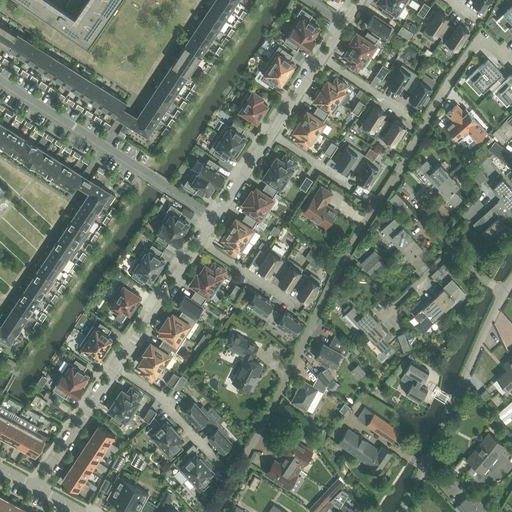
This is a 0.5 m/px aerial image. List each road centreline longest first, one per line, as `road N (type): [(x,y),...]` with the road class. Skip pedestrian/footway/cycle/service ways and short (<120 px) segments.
road 1 (residential): [(216,511),(334,274),(436,103),(480,37),(508,57)]
road 2 (residential): [(215,217),(0,80)]
road 3 (residential): [(400,511),(502,294)]
road 4 (residential): [(116,366),(199,242)]
road 5 (residential): [(35,488),(116,366)]
road 6 (residential): [(116,366),(165,401),(215,453)]
